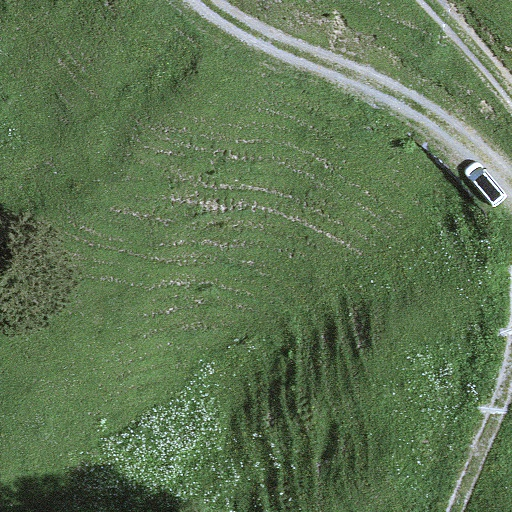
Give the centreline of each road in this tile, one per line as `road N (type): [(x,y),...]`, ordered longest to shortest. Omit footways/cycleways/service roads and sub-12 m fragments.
road 1 (track): [(511,186),(464,139),(391,90),(211,0)]
road 2 (track): [(511,365),(456,511)]
road 3 (track): [(428,0),(511,89)]
